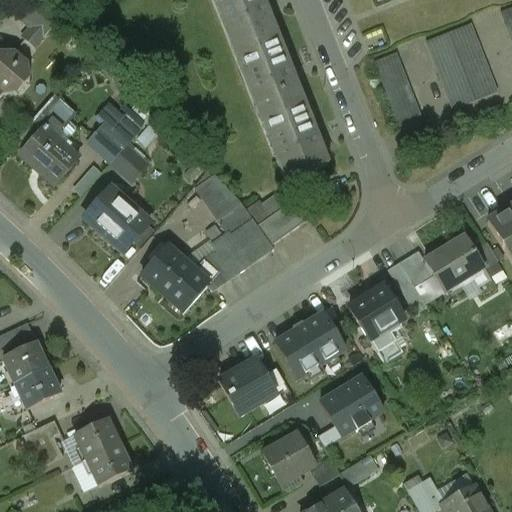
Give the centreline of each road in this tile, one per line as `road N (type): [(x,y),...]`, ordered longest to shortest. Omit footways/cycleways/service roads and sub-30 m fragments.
road 1 (residential): [(396,217),(142,384)]
road 2 (residential): [(396,217),(303,0)]
road 3 (residential): [(142,384),(0,233)]
road 4 (residential): [(230,511),(142,384)]
road 5 (residential): [(511,147),(396,217)]
